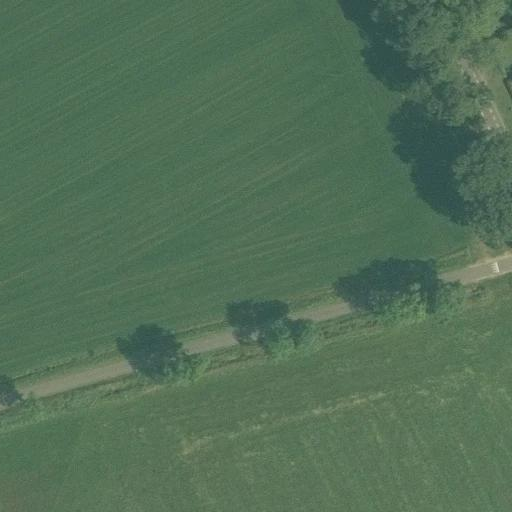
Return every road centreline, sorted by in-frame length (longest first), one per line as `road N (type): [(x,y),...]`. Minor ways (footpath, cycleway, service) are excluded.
road 1 (unclassified): [(0,404),(511,264)]
road 2 (tertiary): [(511,168),(434,0)]
